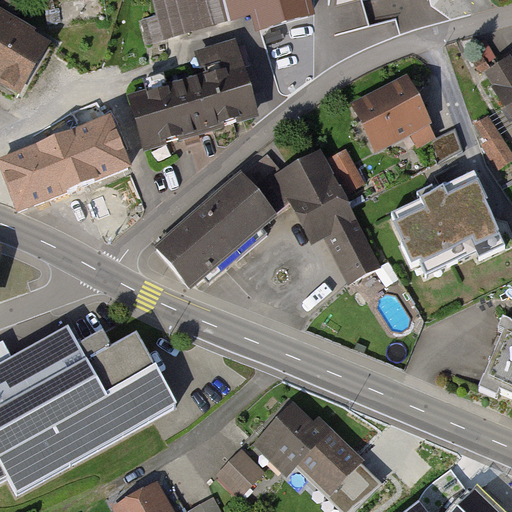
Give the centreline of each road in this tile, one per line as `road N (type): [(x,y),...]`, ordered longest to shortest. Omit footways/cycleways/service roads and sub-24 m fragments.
road 1 (residential): [(511,14),(386,51),(324,85),(100,272)]
road 2 (tertiary): [(281,353),(511,449)]
road 3 (residential): [(281,353),(273,372),(199,437),(109,490)]
road 4 (tertiary): [(100,272),(281,353)]
